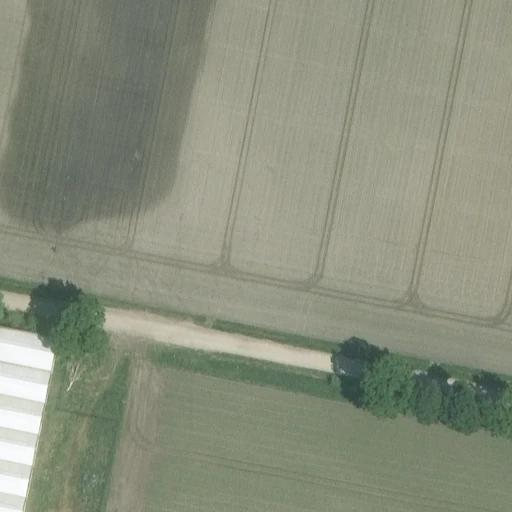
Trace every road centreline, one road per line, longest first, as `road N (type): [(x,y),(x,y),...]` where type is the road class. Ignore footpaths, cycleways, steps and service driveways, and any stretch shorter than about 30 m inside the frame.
road 1 (track): [(511,397),(0,299)]
road 2 (track): [(132,324),(107,370),(65,511)]
